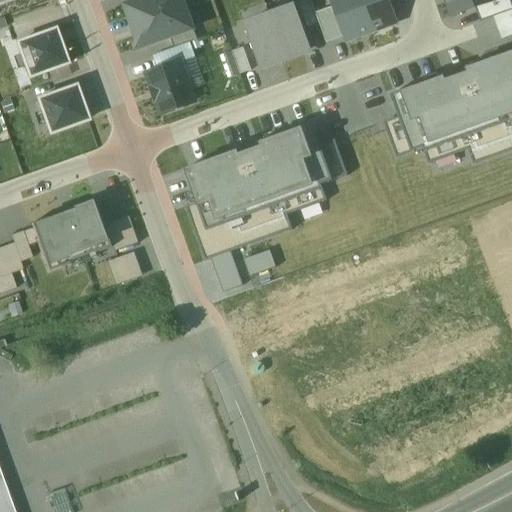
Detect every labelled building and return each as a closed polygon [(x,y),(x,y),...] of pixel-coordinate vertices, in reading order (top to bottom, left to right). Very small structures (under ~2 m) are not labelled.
[(124,12),(130,28),(185,9),(181,0),(143,0),(144,4),(124,12)] [(329,0),(346,45),(372,35),(359,0),(329,0)] [(399,26),(389,0),(359,0),(372,35),(399,26)] [(500,2),(499,0),(446,0),(453,19),(500,2)] [(313,54),(295,5),(269,14),(287,64),(313,54)] [(192,30),(185,9),(130,28),(136,46),(157,38),(158,42),(192,30)] [(262,73),(287,64),(269,14),(244,23),(262,73)] [(54,31),(16,45),(28,79),(67,65),(54,31)] [(244,46),(226,54),(235,75),(253,68),(244,46)] [(511,49),(391,93),(410,148),(422,144),(427,160),(470,145),(475,160),(511,146),(511,49)] [(181,64),(148,76),(153,88),(151,89),(156,102),(158,102),(162,115),(195,103),(181,64)] [(73,86),(69,69),(50,73),(55,91),(73,86)] [(50,135),(87,121),(75,88),(37,101),(50,135)] [(195,199),(187,202),(206,255),(290,225),(284,210),(323,196),(317,179),(327,175),(309,124),(184,169),(195,199)] [(97,202),(32,225),(47,267),(112,244),(97,202)] [(0,294),(18,289),(13,273),(24,270),(21,260),(36,256),(29,230),(12,235),(15,244),(0,247),(0,294)] [(111,261),(119,285),(146,276),(138,252),(111,261)] [(0,511),(12,511),(0,477),(0,511)]
